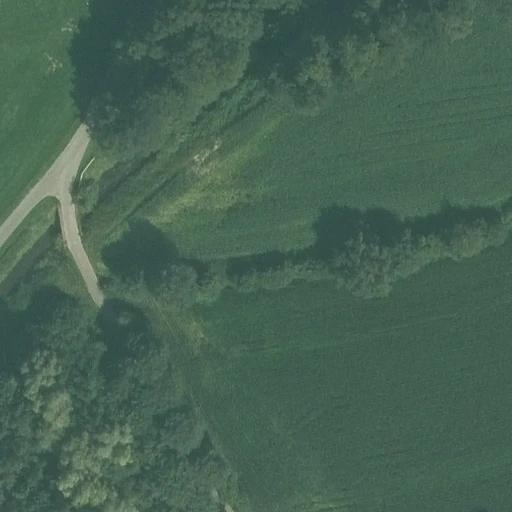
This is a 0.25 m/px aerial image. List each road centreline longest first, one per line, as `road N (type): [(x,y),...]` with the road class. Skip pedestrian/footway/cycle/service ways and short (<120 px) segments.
road 1 (unclassified): [(227,511),(169,432),(72,253),(56,177)]
road 2 (unclassified): [(56,177),(147,0)]
